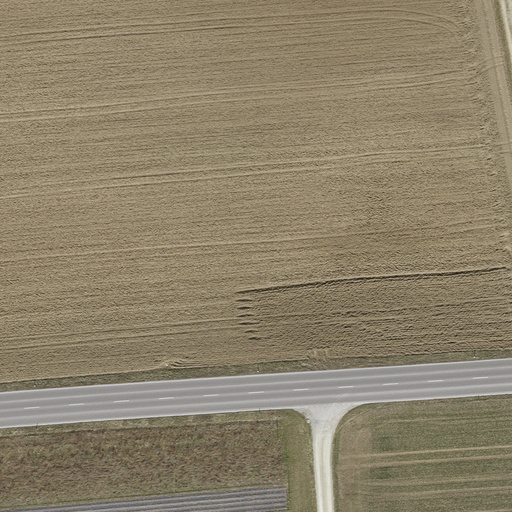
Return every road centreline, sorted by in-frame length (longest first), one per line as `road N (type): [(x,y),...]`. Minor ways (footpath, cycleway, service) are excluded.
road 1 (primary): [(511,375),(0,411)]
road 2 (track): [(328,511),(319,388)]
